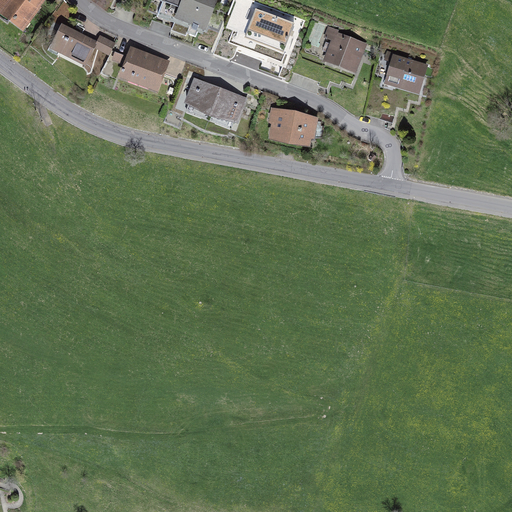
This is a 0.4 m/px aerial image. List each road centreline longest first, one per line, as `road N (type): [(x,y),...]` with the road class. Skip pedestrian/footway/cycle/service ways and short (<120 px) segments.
road 1 (residential): [(0,62),(95,127),(139,142),(390,189)]
road 2 (residential): [(390,189),(393,151),(385,141),(317,104),(137,36),(80,0)]
road 3 (residential): [(390,189),(511,211)]
